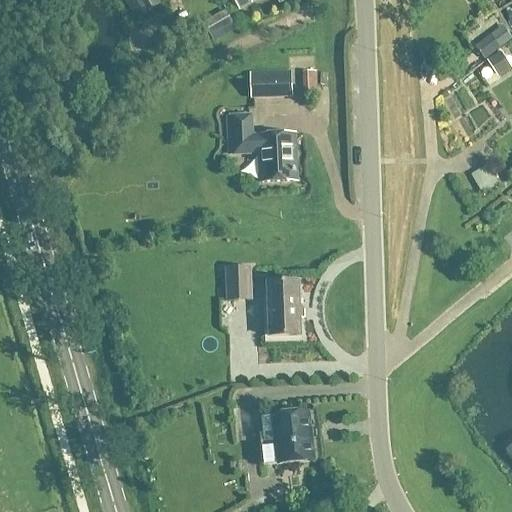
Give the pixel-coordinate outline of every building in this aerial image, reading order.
[(157,0),(123,0),(136,20),(160,4),(157,0)] [(233,0),(238,8),(252,0),(276,0),(278,2),(282,0),(233,0)] [(205,27),(213,42),(231,32),(222,17),(205,27)] [(282,42),(284,56),(301,54),(300,40),(282,42)] [(489,56),(499,48),(494,42),(484,50),(489,56)] [(500,75),(511,67),(500,51),(488,59),(500,75)] [(315,71),(301,71),(303,95),(317,94),(315,71)] [(290,72),(250,74),(251,96),(291,95),(290,72)] [(296,181),(293,134),(251,136),(250,117),(227,118),(229,153),(260,152),(262,182),(296,181)] [(498,184),(487,164),(470,174),(481,194),(498,184)] [(226,300),(250,300),(249,268),(225,268),(226,300)] [(301,336),(299,281),(267,282),(269,337),(301,336)] [(511,438),(511,376),(454,372),(453,380),(454,389),(455,397),(457,405),(462,413),(494,454),(511,438)] [(307,412),(272,417),(278,465),(313,461),(307,412)]
